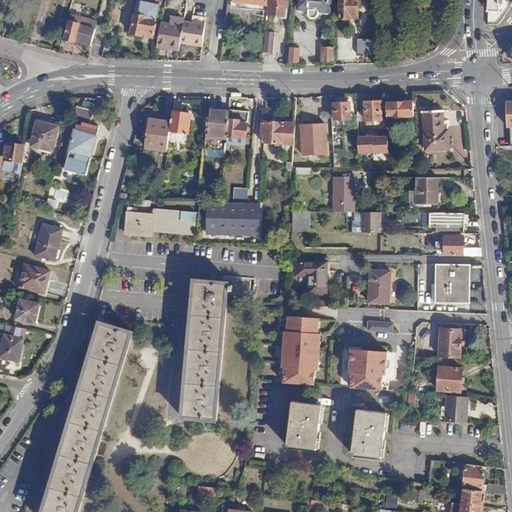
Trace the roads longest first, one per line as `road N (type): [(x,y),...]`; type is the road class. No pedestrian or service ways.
road 1 (residential): [(137,76),(70,341),(37,389)]
road 2 (tertiary): [(501,330),(479,75)]
road 3 (primary): [(137,76),(368,79)]
road 4 (primary): [(472,0),(448,53),(368,79)]
